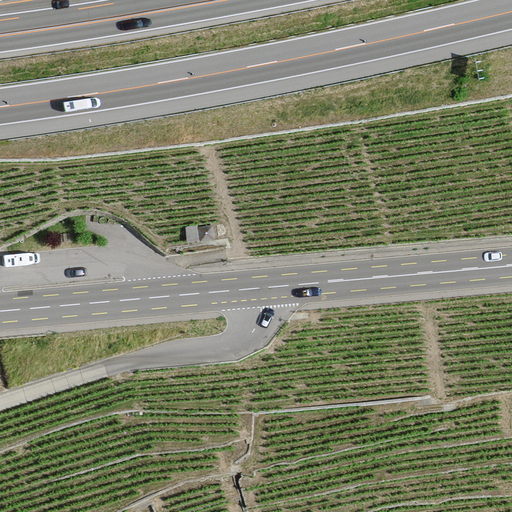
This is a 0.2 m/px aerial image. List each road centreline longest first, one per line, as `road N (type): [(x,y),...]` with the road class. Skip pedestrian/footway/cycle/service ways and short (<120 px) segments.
road 1 (motorway): [(0,107),(238,70),(511,11)]
road 2 (primary): [(511,268),(0,312)]
road 3 (track): [(262,288),(251,337),(143,356),(0,404)]
road 4 (motorway): [(207,0),(0,32)]
